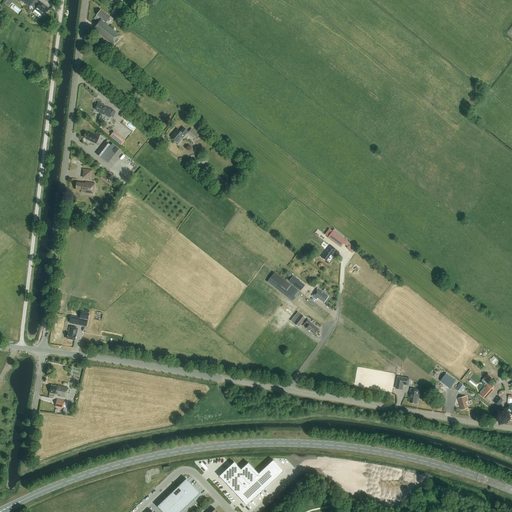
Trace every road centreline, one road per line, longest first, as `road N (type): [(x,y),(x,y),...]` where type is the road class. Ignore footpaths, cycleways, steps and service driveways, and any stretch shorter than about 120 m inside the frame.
road 1 (primary): [(511,490),(390,453),(269,442),(123,463),(0,511)]
road 2 (unclassified): [(42,349),(84,0)]
road 3 (track): [(19,347),(60,13),(51,5)]
road 4 (residential): [(290,390),(42,349)]
road 5 (residential): [(511,428),(290,390)]
road 6 (residential): [(290,390),(338,314),(343,251),(325,237)]
road 7 (residential): [(135,511),(181,469),(193,471),(231,511)]
